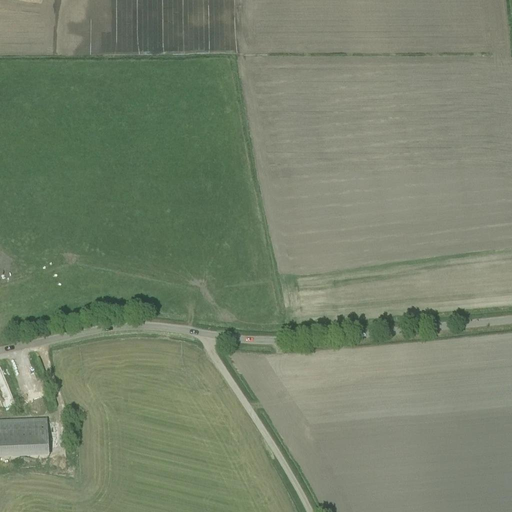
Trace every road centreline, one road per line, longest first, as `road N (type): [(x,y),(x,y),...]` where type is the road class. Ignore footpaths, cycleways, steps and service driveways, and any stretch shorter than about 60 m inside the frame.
road 1 (unclassified): [(202,336),(277,344),(511,320)]
road 2 (unclassified): [(310,511),(202,336)]
road 3 (unclassified): [(0,355),(149,328),(202,336)]
